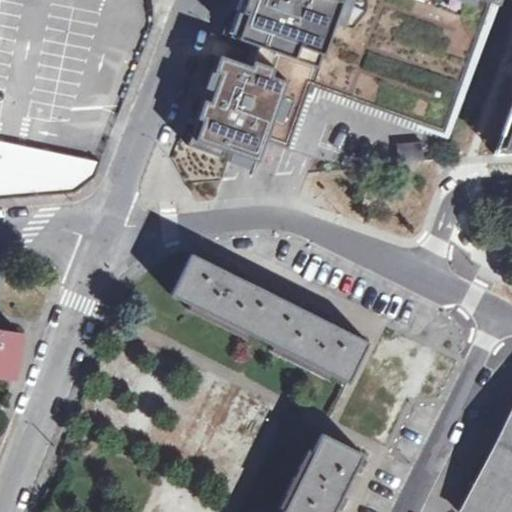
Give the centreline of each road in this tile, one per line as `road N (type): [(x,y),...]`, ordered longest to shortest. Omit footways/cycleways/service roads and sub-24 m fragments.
road 1 (residential): [(427,274),(284,220),(111,230)]
road 2 (residential): [(111,230),(1,511)]
road 3 (residential): [(197,0),(111,230)]
road 4 (residential): [(406,511),(507,311)]
road 5 (residential): [(511,185),(462,193),(427,274)]
